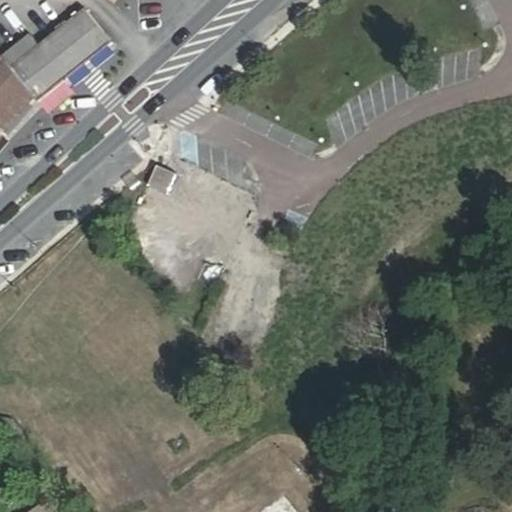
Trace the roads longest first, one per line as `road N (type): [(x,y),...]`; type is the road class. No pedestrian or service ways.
road 1 (primary): [(228,0),(0,211)]
road 2 (residential): [(314,181),(399,119),(511,83)]
road 3 (primary): [(0,246),(164,102)]
road 4 (residential): [(314,181),(164,102)]
road 5 (residential): [(243,327),(279,238),(314,181)]
road 6 (primary): [(164,102),(282,0)]
